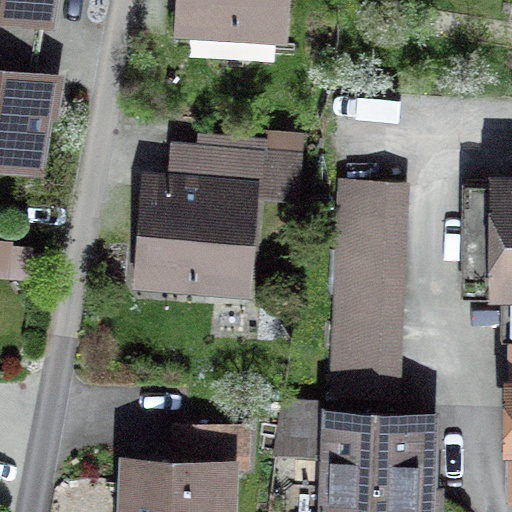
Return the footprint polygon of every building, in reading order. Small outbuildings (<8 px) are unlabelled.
[(53,0),(0,0),(0,14),(50,23),(53,0)] [(279,0),(169,0),(169,34),(278,36),(279,0)] [(65,70),(0,62),(0,164),(47,170),(65,70)] [(247,183),(138,174),(129,281),(238,290),(247,183)] [(511,181),(470,179),(464,291),(503,291),(495,505),(511,505),(511,181)] [(405,182),(339,180),(333,392),(400,394),(405,182)] [(430,511),(432,404),(325,403),(323,511),(430,511)] [(226,511),(228,454),(115,452),(114,511),(226,511)]
